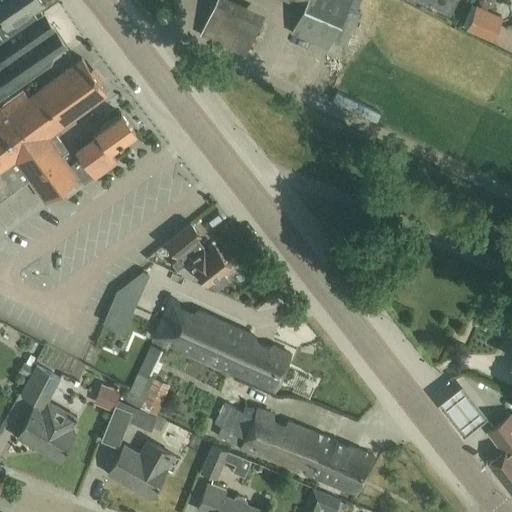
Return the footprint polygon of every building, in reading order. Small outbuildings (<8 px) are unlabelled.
[(42,3),(39,0),(0,0),(0,95),(53,60),(51,56),(67,46),(43,11),(36,15),(32,9),(42,3)] [(285,0),(291,2),(291,0),(299,0),(303,2),(290,32),(328,49),(332,40),(345,45),(360,10),(356,9),(359,0),(285,0)] [(424,0),(448,12),(454,0),(424,0)] [(263,24),(257,22),(258,21),(214,1),(199,34),(243,53),(246,46),(253,49),(261,33),(260,33),(263,24)] [(491,37),(501,15),(476,4),(466,25),(491,37)] [(54,131),(107,94),(81,58),(27,96),(23,90),(0,105),(0,198),(28,179),(43,201),(61,188),(66,195),(91,178),(78,160),(69,166),(61,155),(68,151),(54,131)] [(135,132),(121,112),(94,131),(96,134),(75,149),(81,158),(78,160),(91,178),(117,160),(110,150),(135,132)] [(205,254),(201,249),(194,239),(199,236),(189,223),(164,242),(176,258),(171,262),(176,268),(195,278),(197,276),(203,283),(202,285),(211,289),(227,278),(221,270),(229,263),(215,245),(205,254)] [(193,311),(177,305),(177,301),(165,296),(162,302),(167,304),(153,335),(274,390),(289,353),(271,345),(267,346),(248,337),(246,331),(196,309),(193,311)] [(132,307),(113,298),(109,306),(128,315),(132,307)] [(111,320),(101,340),(118,349),(128,330),(111,320)] [(23,361),(18,371),(27,376),(33,366),(26,362),(23,361)] [(59,377),(36,365),(21,394),(36,402),(33,408),(18,435),(59,459),(74,432),(69,429),(76,417),(55,405),(47,400),(59,377)] [(440,403),(464,433),(485,416),(461,386),(440,403)] [(156,414),(124,400),(118,398),(115,404),(101,439),(117,446),(127,420),(151,430),(157,415),(156,414)] [(242,410),(224,402),(215,422),(221,425),(217,435),(233,442),(356,492),(372,455),(288,419),(282,426),(270,422),(271,413),(251,406),(244,405),(242,410)] [(511,414),(511,413),(488,430),(504,450),(488,463),(511,493),(511,414)] [(180,451),(188,433),(165,422),(156,440),(180,451)] [(162,466),(169,452),(147,440),(139,454),(123,445),(108,472),(150,495),(165,468),(162,466)] [(251,460),(226,450),(211,444),(200,471),(215,477),(223,458),(235,464),(232,471),(244,477),(251,460)] [(265,511),(266,511),(223,495),(225,491),(206,484),(197,508),(206,511),(265,511)] [(333,511),(338,499),(312,488),(302,511),(316,511),(319,505),(333,511)]
